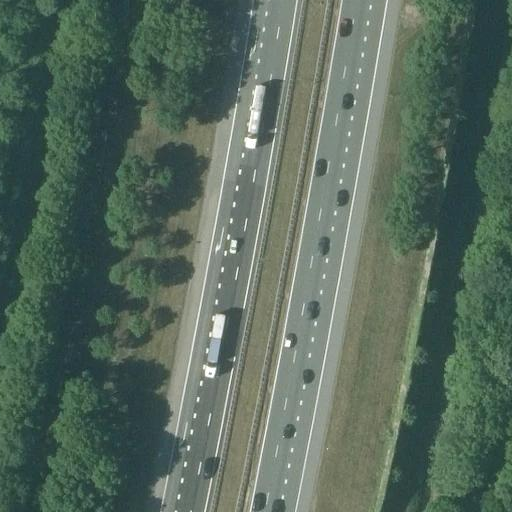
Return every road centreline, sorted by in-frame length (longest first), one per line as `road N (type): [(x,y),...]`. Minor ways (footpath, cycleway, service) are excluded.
road 1 (motorway): [(283,0),(190,511)]
road 2 (motorway): [(264,511),(356,0)]
